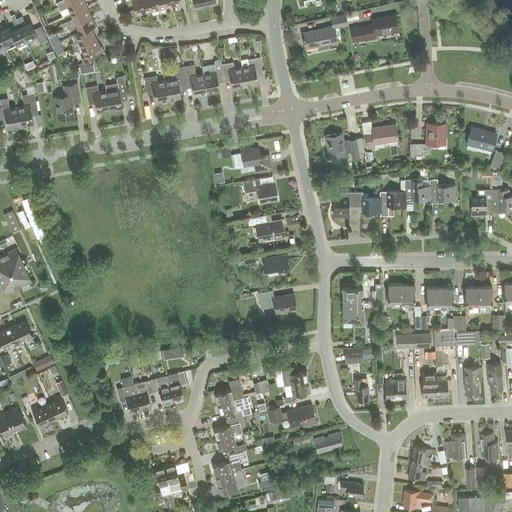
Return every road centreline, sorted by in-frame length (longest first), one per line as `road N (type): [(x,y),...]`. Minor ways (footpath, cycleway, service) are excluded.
road 1 (residential): [(290,114),(0,165)]
road 2 (residential): [(511,260),(322,265)]
road 3 (residential): [(189,413),(199,373),(210,363),(321,342)]
road 4 (residential): [(322,265),(290,114)]
road 5 (residential): [(290,114),(428,90)]
road 6 (residential): [(228,24),(141,33),(122,24),(106,0)]
road 7 (residential): [(511,412),(430,416),(403,425),(390,444)]
road 8 (residential): [(390,444),(345,412),(321,342)]
